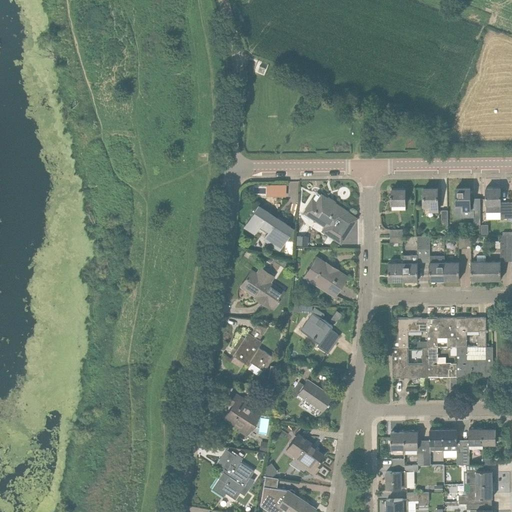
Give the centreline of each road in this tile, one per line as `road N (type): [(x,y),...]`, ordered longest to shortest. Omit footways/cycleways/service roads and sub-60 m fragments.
road 1 (residential): [(179,511),(218,321),(229,168)]
road 2 (unclassified): [(229,168),(237,50),(223,0)]
road 3 (residential): [(369,295),(511,294)]
road 4 (residential): [(511,164),(370,166)]
road 5 (residential): [(370,166),(229,168)]
road 6 (residential): [(372,410),(511,408)]
road 7 (residential): [(369,295),(370,166)]
